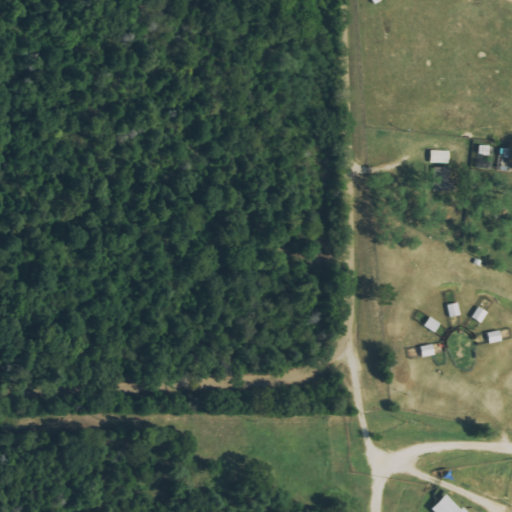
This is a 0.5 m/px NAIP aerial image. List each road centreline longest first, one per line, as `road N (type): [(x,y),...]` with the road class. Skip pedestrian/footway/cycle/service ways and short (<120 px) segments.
road 1 (residential): [(0,384),(286,378),(330,358),(346,333),(352,296),(346,0)]
road 2 (residential): [(346,333),(375,511)]
